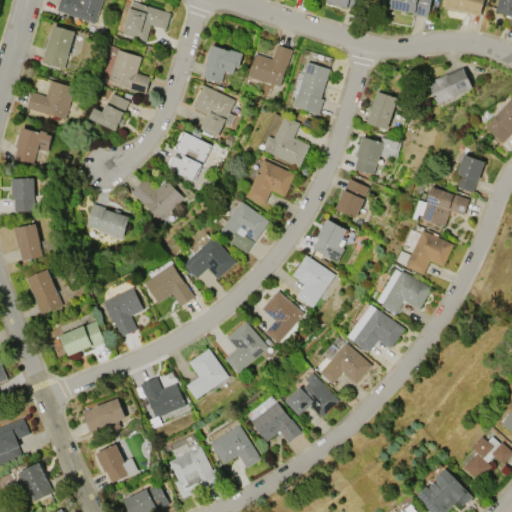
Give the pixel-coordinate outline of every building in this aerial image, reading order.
[(101,0),(94,23),(56,10),(59,0),(101,0)] [(150,24),(144,41),(121,34),(132,0),(170,13),(165,29),(150,24)] [(327,1),(327,0),(366,0),(362,12),(327,1)] [(429,0),(427,17),(413,14),(413,12),(390,8),(391,0),(429,0)] [(483,0),(479,15),(444,5),(445,0),(483,0)] [(511,0),(511,25),(508,24),(510,16),(494,10),(498,0),(511,0)] [(63,69),(40,62),(44,47),(47,48),(53,25),(74,31),(63,69)] [(242,53),(238,68),(235,67),(233,73),(223,71),(220,82),(202,76),(206,65),(204,64),(210,44),(229,50),(230,49),(242,53)] [(255,53),(271,59),(276,44),(291,49),(279,87),(247,76),(255,53)] [(107,81),(117,49),(141,56),(136,73),(150,77),(145,93),(130,88),(107,81)] [(293,106),(307,61),(330,68),(320,98),(323,99),(318,113),(293,106)] [(427,82),(462,67),(471,88),(454,95),(454,96),(437,104),(427,82)] [(31,92),(46,96),(50,80),(74,86),(65,119),(27,108),(31,92)] [(203,85),(234,99),(228,112),(233,115),(228,125),(223,122),(216,136),(199,127),(205,113),(192,107),(203,85)] [(366,122),(377,91),(397,97),(386,129),(366,122)] [(115,131),(88,118),(93,107),(102,111),(105,103),(106,104),(111,92),(129,100),(115,131)] [(511,98),(511,131),(502,143),(484,127),(511,98)] [(299,166),(264,151),(266,145),(264,145),(269,135),(274,137),(284,115),(299,122),(293,137),(309,144),(299,166)] [(33,163),(14,158),(17,146),(16,146),(21,127),(39,132),(39,130),(48,132),(47,134),(52,135),(48,151),(37,148),(33,163)] [(181,130),(210,145),(193,181),(177,173),(179,171),(168,166),(173,155),(181,159),(183,155),(172,150),(181,130)] [(372,174),(353,168),(357,156),(356,156),(362,136),(380,141),(382,137),(398,142),(393,156),(387,154),(386,157),(379,155),(377,162),(376,162),(372,174)] [(463,154),(484,162),(477,180),(476,180),(471,192),(453,185),(458,173),(456,173),(463,154)] [(246,196),(262,159),(294,174),(284,196),(270,190),(263,204),(246,196)] [(11,178),(34,178),(34,211),(13,211),(13,199),(11,199),(11,178)] [(145,178),(155,188),(165,179),(182,197),(158,220),(131,191),(145,178)] [(335,208),(349,178),(368,187),(362,199),(364,199),(355,218),(335,208)] [(463,215),(450,210),(444,225),(421,217),(432,186),(469,199),(463,215)] [(268,221),(245,253),(218,233),(241,201),(268,221)] [(103,208),(128,217),(121,238),(85,225),(92,203),(104,207),(103,208)] [(327,218),(346,229),(337,245),(343,248),(336,262),(311,248),(318,236),(317,236),(327,218)] [(41,255),(21,260),(14,228),(36,223),(40,243),(38,244),(41,255)] [(404,266),(421,230),(452,244),(442,266),(428,260),(422,274),(404,266)] [(182,263),(212,236),(236,262),(217,279),(207,268),(195,278),(182,263)] [(311,307),(295,296),(304,283),(292,275),(305,255),(334,274),(311,307)] [(144,281),(172,263),(193,296),(180,305),(172,293),(157,302),(144,281)] [(376,300),(395,268),(400,271),(401,270),(431,287),(418,309),(403,300),(395,314),(380,305),(381,303),(376,300)] [(61,304),(40,314),(34,301),(36,300),(26,278),(47,269),(57,293),(56,293),(61,304)] [(102,301),(132,287),(143,309),(130,316),(136,328),(118,337),(111,322),(112,321),(102,301)] [(277,290),(303,313),(276,342),(264,331),(274,320),(261,308),(277,290)] [(346,336),(370,304),(403,328),(389,348),(377,339),(368,352),(346,336)] [(104,342),(91,347),(90,345),(68,355),(60,335),(95,320),(104,342)] [(245,320),(267,346),(236,373),(223,358),(235,347),(225,336),(245,320)] [(320,372),(346,342),(372,365),(356,383),(342,372),(332,383),(320,372)] [(208,348),(227,376),(194,398),(185,384),(197,376),(188,362),(208,348)] [(284,400),(299,386),(301,388),(307,382),(304,379),(312,372),(339,400),(321,417),(309,404),(298,414),(284,400)] [(154,417),(140,383),(156,377),(161,389),(176,383),(185,405),(154,417)] [(288,442),(278,430),(265,440),(245,415),(271,395),(290,420),(291,419),(301,432),(288,442)] [(505,407),(511,397),(511,431),(501,423),(510,411),(505,407)] [(118,398),(125,417),(104,426),(104,427),(90,433),(82,412),(118,398)] [(0,426),(23,417),(29,434),(16,439),(19,446),(17,447),(21,455),(0,464),(0,426)] [(239,424),(260,458),(246,468),(238,454),(223,464),(210,443),(239,424)] [(511,451),(511,453),(502,463),(493,455),(487,462),(491,466),(478,480),(464,467),(475,455),(473,454),(476,451),(471,447),(482,436),(487,441),(492,436),(500,443),(501,441),(511,451)] [(116,444),(124,460),(131,456),(137,470),(111,482),(106,471),(104,472),(96,453),(116,444)] [(169,461),(200,446),(212,470),(214,468),(220,481),(200,491),(199,489),(182,497),(175,482),(178,480),(169,461)] [(18,472),(39,462),(53,492),(34,501),(29,489),(27,490),(18,472)] [(472,497),(460,508),(456,503),(446,511),(429,511),(416,497),(434,481),(435,482),(438,480),(435,477),(446,468),(472,497)] [(129,511),(124,500),(159,482),(169,503),(154,510),(154,509),(147,511),(129,511)]
